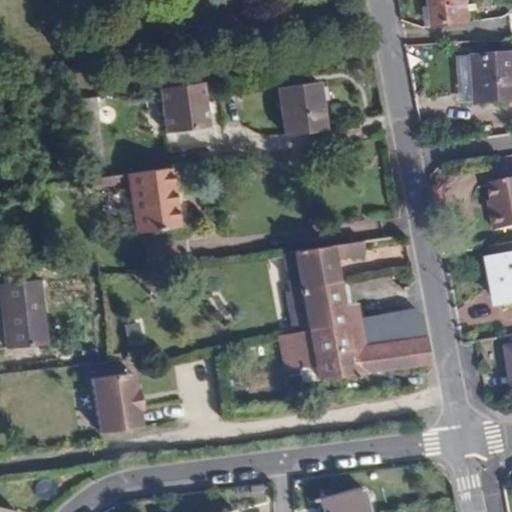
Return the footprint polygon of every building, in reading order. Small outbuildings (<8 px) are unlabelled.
[(511,53),(473,57),(475,79),(511,77),(511,53)] [(511,77),(475,79),(478,102),(511,98),(511,77)] [(317,82),(279,90),(287,137),(326,130),(317,82)] [(206,130),(199,86),(159,91),(165,136),(206,130)] [(95,100),(77,103),(85,166),(102,164),(95,100)] [(179,189),(177,171),(132,177),(140,235),(183,230),(181,204),(175,204),(174,189),(179,189)] [(364,174),(338,178),(342,214),(368,211),(364,174)] [(495,213),(490,214),(493,231),(511,227),(511,179),(489,183),(495,213)] [(364,261),(360,245),(327,250),(330,265),(364,261)] [(330,265),(327,250),(289,255),(294,291),(333,287),(330,265)] [(511,303),(511,256),(494,260),(501,305),(511,303)] [(53,276),(10,282),(18,348),(61,344),(53,276)] [(342,353),(333,287),(294,291),(302,334),(307,368),(308,384),(428,367),(423,341),(342,353)] [(307,368),(302,334),(269,339),(275,373),(307,368)] [(92,384),(95,412),(140,406),(140,397),(135,397),(133,379),(92,384)] [(140,406),(95,412),(98,438),(140,434),(137,416),(141,415),(140,406)] [(364,511),(359,493),(323,500),(326,511),(364,511)]
